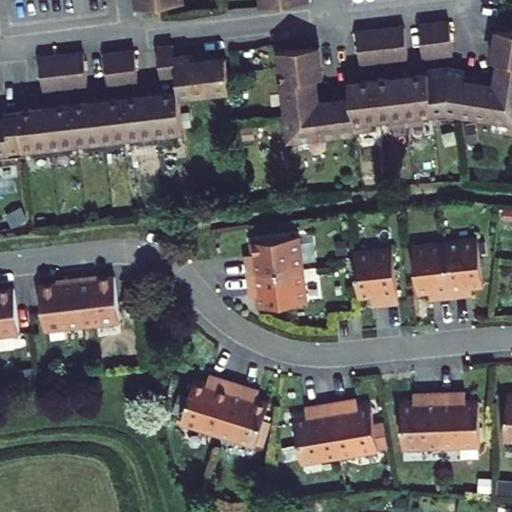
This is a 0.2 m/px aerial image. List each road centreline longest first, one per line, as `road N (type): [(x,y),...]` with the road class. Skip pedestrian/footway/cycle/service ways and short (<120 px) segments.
road 1 (residential): [(0,265),(143,251),(235,326),(274,349),(299,353),(511,339)]
road 2 (residential): [(0,48),(484,2)]
